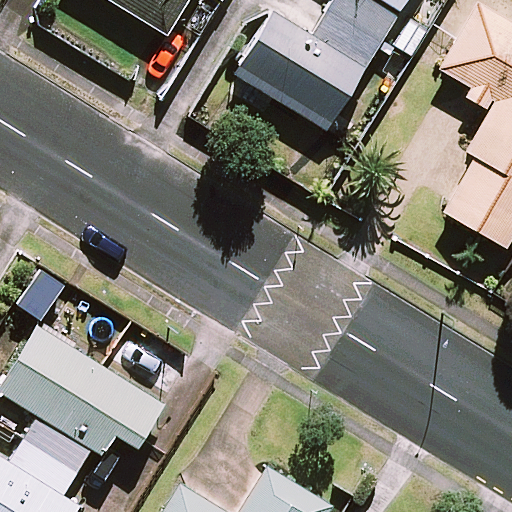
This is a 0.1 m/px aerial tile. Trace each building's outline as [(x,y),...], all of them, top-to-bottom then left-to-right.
[(105,0),(160,34),(181,0),(105,0)] [(400,0),(329,0),(308,36),(268,12),(230,73),(322,129),(400,0)] [(477,3),(436,69),(470,90),(464,100),(486,113),(462,152),(472,158),(440,211),(501,248),(511,229),(511,10),(506,21),(477,3)] [(73,511),(77,507),(58,494),(85,451),(95,457),(111,433),(132,446),(158,406),(37,327),(0,384),(0,393),(36,416),(5,465),(0,461),(0,511),(73,511)] [(320,511),(324,507),(262,469),(235,511),(220,511),(177,485),(160,511),(320,511)]
